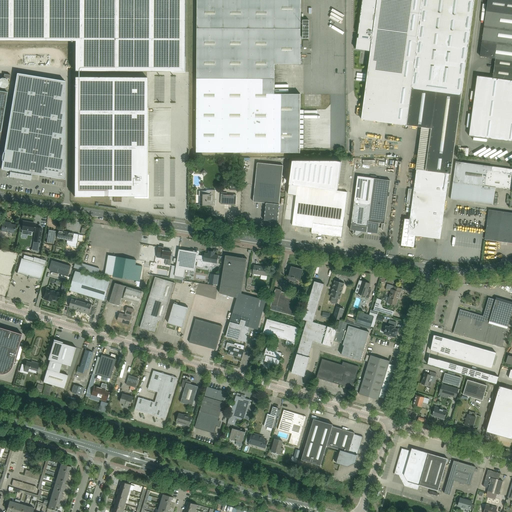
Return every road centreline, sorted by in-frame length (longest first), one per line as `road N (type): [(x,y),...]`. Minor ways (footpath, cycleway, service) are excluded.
road 1 (tertiary): [(427,267),(0,195)]
road 2 (unknown): [(178,0),(177,161),(78,155),(79,0)]
road 3 (unclassified): [(388,419),(0,305)]
road 4 (tertiary): [(317,511),(109,451)]
road 5 (unclassified): [(388,419),(427,267)]
road 6 (unclassified): [(511,457),(388,419)]
